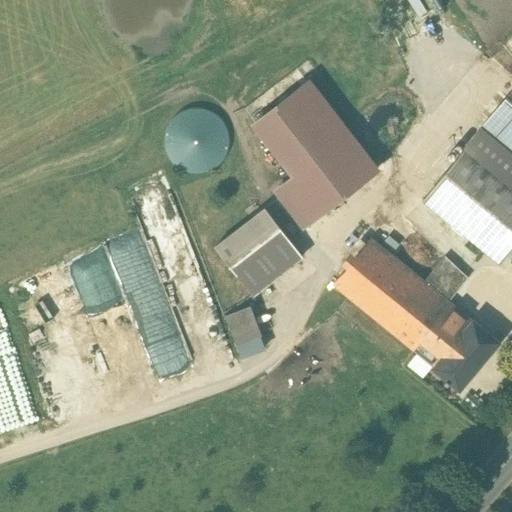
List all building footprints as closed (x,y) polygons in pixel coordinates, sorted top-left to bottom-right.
[(376,170),(308,82),(255,123),(296,175),(323,210),(376,170)] [(511,90),(468,144),(511,180),(511,90)] [(168,165),(225,169),(229,113),(173,108),(168,165)] [(511,250),(511,180),(468,144),(423,199),(501,263),(511,250)] [(323,210),(296,175),(278,189),(306,224),(323,210)] [(265,208),(216,246),(253,294),(302,257),(265,208)] [(450,302),(371,238),(334,283),(412,348),(450,302)] [(464,273),(445,255),(427,278),(447,295),(464,273)] [(184,353),(160,267),(124,277),(152,372),(172,366),(169,357),(184,353)] [(472,320),(450,302),(412,348),(434,365),(433,367),(460,389),(500,341),(473,319),(472,320)] [(255,304),(226,315),(239,350),(268,339),(255,304)]
